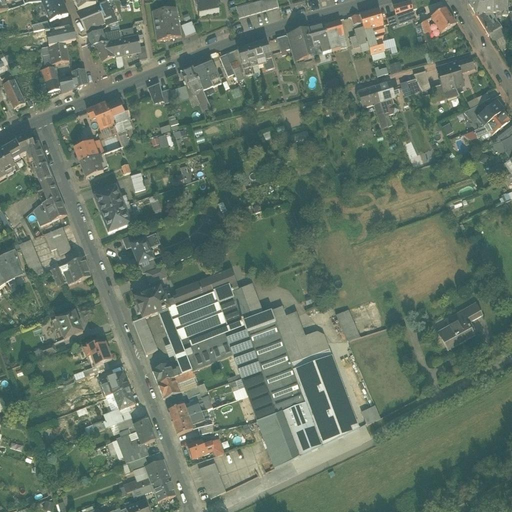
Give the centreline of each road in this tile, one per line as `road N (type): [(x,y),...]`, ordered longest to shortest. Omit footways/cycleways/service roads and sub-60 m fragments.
road 1 (residential): [(42,119),(191,511)]
road 2 (tertiary): [(107,91),(284,23),(374,0)]
road 3 (residential): [(227,511),(368,445),(379,428)]
